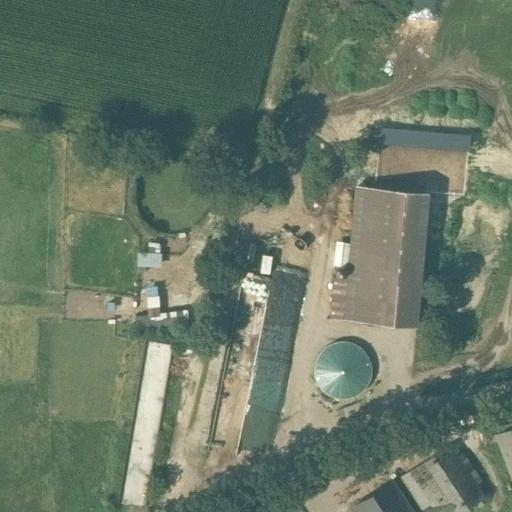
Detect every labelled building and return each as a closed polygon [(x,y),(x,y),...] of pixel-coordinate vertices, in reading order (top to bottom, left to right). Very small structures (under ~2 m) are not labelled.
[(429,191),(358,186),(345,319),(416,324),(429,191)] [(311,260),(280,255),(276,281),(286,283),(285,289),(305,293),(311,260)] [(511,426),(495,433),(511,479),(511,426)] [(426,511),(425,511),(458,511),(484,496),(449,444),(402,476),(426,511)] [(413,511),(393,480),(352,507),(355,511),(413,511)] [(286,511),(278,498),(254,511),(286,511)]
